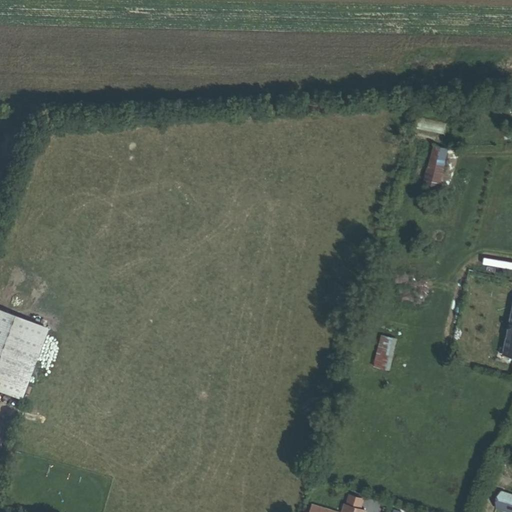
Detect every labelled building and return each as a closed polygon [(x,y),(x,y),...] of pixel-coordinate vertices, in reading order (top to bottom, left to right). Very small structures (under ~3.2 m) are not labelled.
[(444,134),(446,124),(419,118),(417,129),(444,134)] [(0,390),(20,398),(46,328),(0,310),(0,390)] [(511,310),(503,354),(511,355),(511,310)] [(377,350),(393,354),(397,338),(381,334),(377,350)] [(373,366),(389,370),(393,354),(377,350),(373,366)] [(496,506),(511,511),(511,494),(501,491),(496,506)]
